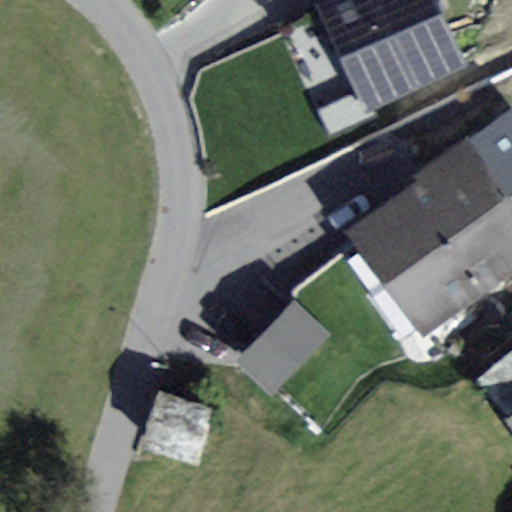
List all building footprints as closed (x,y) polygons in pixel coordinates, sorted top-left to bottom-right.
[(466,73),(433,0),(328,0),(293,16),(343,127),(466,73)] [(511,105),(346,213),(421,327),(511,266),(511,105)] [(296,293),(227,360),(264,397),(332,331),(296,293)] [(511,413),(511,346),(473,381),(506,419),(511,413)] [(214,405),(152,388),(137,442),(199,460),(214,405)]
